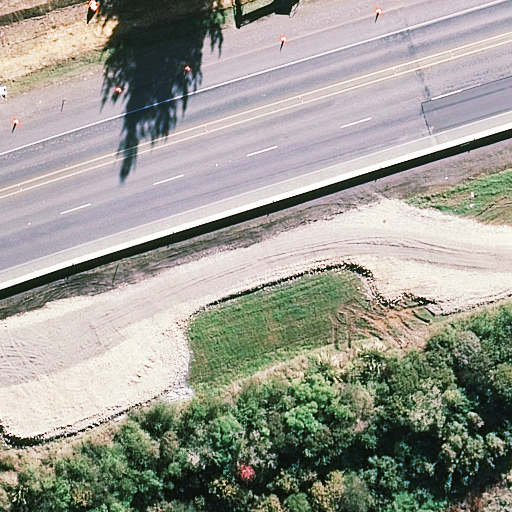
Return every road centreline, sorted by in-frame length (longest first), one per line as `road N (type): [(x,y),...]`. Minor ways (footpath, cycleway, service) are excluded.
road 1 (trunk): [(0,194),(509,0)]
road 2 (trunk): [(0,194),(511,69)]
road 3 (track): [(242,0),(0,72)]
